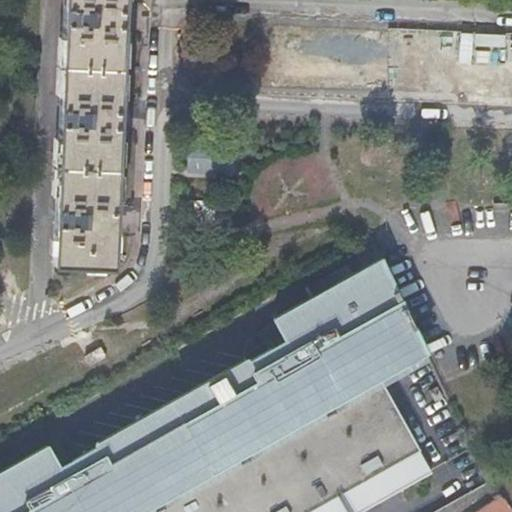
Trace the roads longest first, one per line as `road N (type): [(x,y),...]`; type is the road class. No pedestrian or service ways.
road 1 (residential): [(162,101),(511,114)]
road 2 (residential): [(0,350),(136,285),(153,252),(162,101)]
road 3 (residential): [(511,14),(225,0)]
